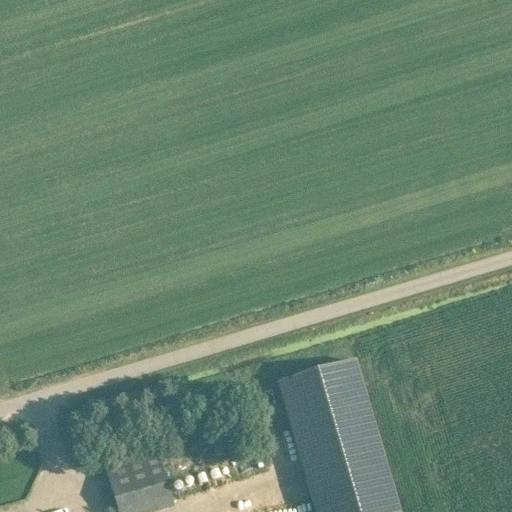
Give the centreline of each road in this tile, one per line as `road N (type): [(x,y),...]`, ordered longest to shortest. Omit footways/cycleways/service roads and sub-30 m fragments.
road 1 (unclassified): [(0,410),(511,259)]
road 2 (unknown): [(41,398),(68,474),(96,511)]
